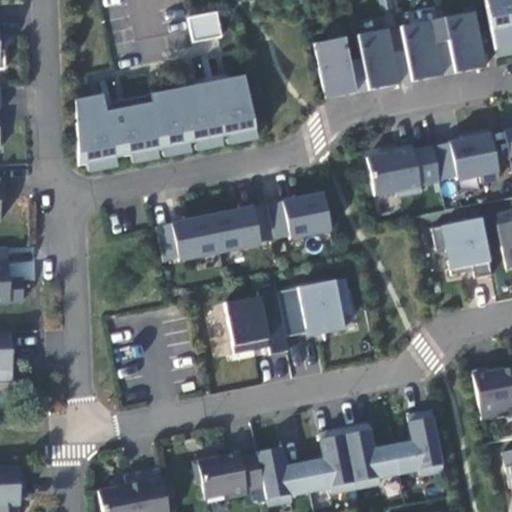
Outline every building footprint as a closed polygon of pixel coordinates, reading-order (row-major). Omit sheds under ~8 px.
[(511,55),(511,0),(479,0),(494,59),(511,55)] [(216,11),(184,16),(188,43),(220,36),(216,11)] [(472,11),(436,16),(448,73),(484,65),(472,11)] [(427,19),(394,25),(405,82),(438,75),(427,19)] [(381,29),(350,34),(362,93),(395,84),(381,29)] [(343,37),(310,43),(322,102),(355,94),(343,37)] [(107,91),(68,99),(74,179),(253,137),(242,75),(144,93),(144,97),(108,104),(107,91)] [(496,173),(489,132),(431,144),(436,185),(496,173)] [(431,144),(360,156),(369,198),(436,185),(431,144)] [(328,230),(321,192),(274,201),(285,240),(328,230)] [(270,242),(263,204),(203,214),(212,254),(270,242)] [(203,214),(164,222),(171,264),(212,254),(203,214)] [(490,275),(482,220),(433,225),(447,271),(471,267),(474,278),(490,275)] [(511,270),(511,221),(493,225),(504,272),(511,270)] [(6,246),(0,246),(0,305),(23,304),(22,279),(8,276),(6,246)] [(301,338),(341,333),(339,318),(352,314),(346,278),(289,288),(301,338)] [(276,292),(206,306),(211,347),(234,353),(254,350),(267,356),(290,353),(276,292)] [(13,332),(0,331),(0,386),(16,387),(13,332)] [(511,382),(508,366),(468,373),(480,423),(508,416),(505,409),(511,408),(511,382)] [(429,410),(406,414),(415,479),(442,472),(429,410)] [(370,448),(364,422),(338,428),(351,492),(379,485),(379,479),(410,471),(403,440),(370,448)] [(351,492),(338,428),(314,432),(327,497),(351,492)] [(285,463),(282,447),(250,451),(264,507),(291,503),(288,497),(325,489),(317,458),(285,463)] [(511,511),(511,448),(499,450),(509,511),(511,511)] [(250,451),(191,460),(198,503),(259,493),(250,451)] [(20,511),(23,465),(0,465),(0,511),(20,511)] [(122,483),(92,489),(95,511),(165,511),(157,469),(121,475),(122,483)]
